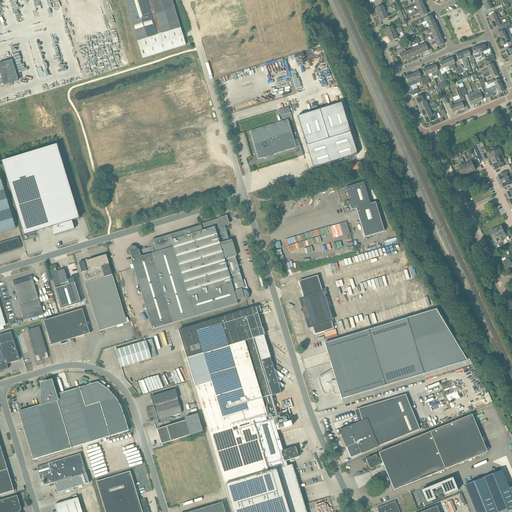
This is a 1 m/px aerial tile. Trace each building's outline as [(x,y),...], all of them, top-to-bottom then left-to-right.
[(180,27),(172,0),(125,0),(137,40),(143,58),(186,45),(180,27)] [(425,8),(422,2),(416,5),(418,11),(425,8)] [(487,11),(491,9),(493,8),(490,3),(484,5),(487,11)] [(385,12),(382,6),(375,9),(378,15),(385,12)] [(388,18),(386,14),(395,10),(394,8),(392,9),(388,10),(385,12),(378,15),(381,22),(388,18)] [(427,14),(425,8),(418,11),(415,12),(412,13),(405,16),(407,22),(411,20),(409,17),(419,13),(421,16),(427,14)] [(495,14),(489,17),(490,19),(489,20),(490,23),(497,20),(500,19),(499,15),(495,14)] [(434,21),(431,15),(425,18),(414,23),(414,24),(413,24),(411,25),(413,30),(416,29),(414,26),(426,20),(428,24),(434,21)] [(509,22),(503,24),(501,18),(500,19),(497,20),(490,23),(492,27),(493,26),(494,28),(500,26),(503,24),(504,28),(507,26),(510,25),(509,22)] [(437,27),(436,27),(434,21),(428,24),(429,27),(420,31),(419,32),(420,34),(421,33),(437,27)] [(400,27),(394,30),(392,26),(384,30),(387,36),(402,29),(400,27)] [(439,33),(437,27),(421,33),(422,36),(431,32),(433,35),(439,33)] [(398,39),(396,35),(403,32),(402,29),(387,36),(390,42),(398,39)] [(511,35),(508,29),(504,31),(498,33),(501,39),(507,37),(511,35)] [(441,39),(441,38),(439,33),(433,35),(434,39),(428,41),(429,43),(441,39)] [(503,45),(509,43),(507,37),(501,39),(503,45)] [(436,44),(438,47),(444,44),(441,39),(429,43),(430,46),(436,44)] [(402,46),(400,42),(397,43),(398,46),(399,45),(400,47),(401,47),(401,49),(396,51),(395,51),(397,56),(399,55),(402,62),(409,59),(405,52),(404,49),(402,46)] [(428,51),(427,46),(425,44),(419,47),(422,54),(428,51)] [(481,46),(479,47),(483,60),(485,65),(490,62),(488,58),(486,59),(483,52),(487,51),(487,50),(490,49),(489,44),(488,45),(488,44),(485,45),(484,45),(484,44),(481,45),(481,46)] [(415,57),(422,54),(419,47),(412,49),(415,57)] [(481,61),(483,60),(479,47),(472,49),(474,55),(478,54),(481,61)] [(409,59),(415,57),(412,49),(405,52),(409,59)] [(470,56),(470,55),(468,50),(462,52),(467,66),(467,67),(470,76),(473,75),(467,58),(470,56)] [(467,67),(467,66),(462,52),(456,55),(458,61),(462,59),(464,68),(467,67)] [(461,74),(459,67),(456,68),(454,64),(455,64),(452,58),(446,60),(450,70),(452,69),(454,72),(456,71),(457,75),(459,75),(460,78),(463,77),(461,74)] [(19,80),(12,60),(0,63),(0,72),(4,85),(19,80)] [(450,70),(446,60),(439,63),(442,69),(443,69),(440,71),(442,75),(444,80),(447,79),(445,72),(447,71),(445,68),(448,67),(450,70)] [(482,75),(495,70),(493,64),(487,66),(488,69),(481,72),(481,73),(478,74),(476,71),(477,71),(476,69),(474,69),(476,75),(477,77),(482,75)] [(438,71),(437,69),(435,65),(429,67),(433,77),(439,75),(437,71),(438,71)] [(433,77),(429,67),(422,70),(425,76),(426,76),(426,77),(423,78),(426,85),(430,83),(428,79),(430,78),(428,75),(431,74),(433,77)] [(492,78),(493,78),(498,76),(495,70),(482,75),(484,78),(491,75),(492,78)] [(426,85),(423,78),(421,79),(420,78),(421,78),(418,72),(412,74),(416,84),(422,82),(423,86),(426,85)] [(412,74),(406,77),(408,83),(407,84),(408,87),(416,84),(412,74)] [(496,88),(502,85),(499,79),(494,82),(493,80),(486,83),(484,84),(485,85),(487,84),(489,88),(486,89),(487,92),(492,89),(496,88)] [(496,88),(492,89),(493,92),(497,91),(498,94),(504,91),(502,85),(496,88)] [(484,93),(486,99),(490,97),(488,94),(493,92),(492,89),(487,92),(484,93)] [(479,91),(473,94),(477,103),(483,100),(479,91)] [(419,105),(425,102),(424,98),(427,96),(426,94),(423,95),(415,99),(417,102),(419,105)] [(473,94),(467,96),(471,105),(477,103),(473,94)] [(464,108),(462,104),(462,102),(460,99),(454,102),(456,105),(458,111),(464,108)] [(435,105),(435,104),(434,101),(427,105),(425,102),(419,105),(418,105),(419,105),(420,108),(419,108),(421,111),(428,108),(432,106),(435,105)] [(342,103),(298,117),(313,169),(357,155),(342,103)] [(458,111),(456,105),(453,106),(451,103),(449,104),(450,107),(452,113),(458,111)] [(289,107),(278,110),(280,115),(290,112),(289,107)] [(424,118),(431,114),(428,108),(421,111),(423,115),(423,114),(424,117),(424,118)] [(437,119),(436,116),(435,113),(431,114),(424,118),(424,117),(426,120),(425,121),(427,124),(434,120),(437,119)] [(273,156),(274,154),(297,148),(296,146),(294,140),(288,119),(250,131),(258,159),(263,158),(266,159),(267,156),(269,157),(273,156)] [(483,160),(486,159),(483,154),(487,152),(482,142),(476,145),(481,155),(480,155),(483,160)] [(57,145),(2,162),(24,236),(52,227),(55,235),(74,229),(72,222),(79,219),(57,145)] [(493,164),(502,161),(505,159),(500,149),(492,153),(494,157),(490,158),(493,164)] [(466,165),(470,173),(475,170),(472,162),(474,161),(473,158),(468,161),(469,163),(466,165)] [(503,164),(502,161),(493,164),(496,170),(503,167),(504,170),(510,167),(508,162),(503,164)] [(350,165),(352,170),(363,167),(361,162),(350,165)] [(470,173),(466,165),(463,166),(461,164),(456,166),(457,169),(460,168),(464,176),(470,173)] [(506,173),(499,176),(501,182),(511,176),(511,170),(510,167),(505,170),(506,173)] [(511,187),(511,176),(501,182),(504,188),(511,184),(511,186),(511,187),(511,188),(511,187)] [(0,254),(21,248),(20,243),(18,238),(0,243),(0,233),(16,228),(0,177),(0,254)] [(364,182),(346,188),(350,201),(348,202),(352,210),(356,209),(365,237),(384,232),(376,202),(370,204),(364,182)] [(229,240),(224,224),(227,224),(225,216),(219,218),(219,219),(198,225),(200,231),(171,240),(172,244),(156,249),(155,246),(139,251),(139,250),(130,252),(132,259),(131,260),(133,264),(134,269),(152,329),(173,323),(238,303),(237,298),(245,296),(242,289),(245,288),(235,256),(237,256),(232,239),(230,240),(229,240)] [(509,236),(507,231),(506,232),(505,231),(504,231),(502,227),(496,229),(499,238),(502,242),(503,242),(504,241),(504,240),(504,239),(509,236)] [(496,239),(499,238),(496,229),(490,232),(493,240),(491,241),(492,244),(497,242),(496,239)] [(503,262),(503,263),(506,270),(511,266),(511,264),(510,261),(511,260),(511,256),(511,254),(505,257),(502,259),(502,260),(503,262)] [(84,261),(78,263),(99,331),(127,323),(112,275),(109,264),(106,255),(87,260),(88,261),(84,262),(84,261)] [(55,269),(50,271),(54,285),(68,281),(64,269),(56,272),(55,269)] [(44,315),(32,277),(32,276),(12,282),(24,321),(44,315)] [(318,276),(299,282),(306,305),(303,306),(307,321),(310,320),(315,335),(334,329),(318,276)] [(61,309),(81,303),(74,279),(68,281),(54,285),(55,289),(61,309)] [(424,305),(430,303),(427,295),(421,297),(424,305)] [(265,340),(264,335),(256,307),(178,331),(187,358),(210,434),(233,511),(306,511),(292,465),(287,466),(286,461),(299,457),(296,447),(283,451),(275,426),(286,423),(287,421),(284,411),(277,413),(272,396),(281,393),(279,387),(282,389),(279,387),(273,367),(270,358),(265,340)] [(77,337),(90,333),(82,309),(69,313),(77,337)] [(342,399),(467,361),(436,309),(325,343),(333,371),(319,378),(319,380),(320,385),(321,388),(323,392),(323,393),(324,394),(325,394),(326,395),(327,395),(328,394),(329,394),(330,393),(330,392),(333,392),(334,394),(340,394),(342,399)] [(64,341),(77,337),(69,313),(57,317),(64,341)] [(51,345),(64,341),(57,317),(44,321),(51,345)] [(49,358),(47,353),(39,327),(27,330),(37,361),(41,360),(40,358),(41,358),(41,359),(43,358),(43,357),(44,357),(45,359),(49,358)] [(19,360),(11,332),(0,335),(0,342),(0,345),(2,349),(0,349),(0,369),(4,369),(5,370),(8,369),(7,364),(19,360)] [(121,368),(152,358),(146,341),(115,350),(121,368)] [(41,405),(18,412),(25,434),(33,460),(50,455),(83,444),(128,431),(128,428),(126,422),(125,417),(123,412),(121,407),(118,402),(116,398),(112,394),(108,390),(103,386),(97,382),(56,395),(51,381),(42,384),(41,405)] [(474,393),(477,401),(470,404),(472,409),(492,402),(488,392),(486,393),(483,385),(478,387),(480,391),(474,393)] [(158,420),(182,413),(178,399),(175,389),(151,397),(154,406),(146,409),(150,422),(158,420)] [(339,430),(347,449),(349,449),(352,456),(357,454),(357,455),(419,429),(406,395),(358,409),(362,421),(339,430)] [(191,435),(203,432),(197,414),(185,418),(186,421),(157,429),(161,444),(191,435)] [(394,490),(442,471),(487,452),(472,415),(378,453),(380,458),(378,459),(376,455),(366,459),(370,469),(380,465),(380,464),(383,462),(394,490)] [(0,495),(14,491),(0,444),(0,495)] [(80,454),(37,467),(41,480),(44,479),(46,485),(54,483),(57,493),(89,483),(80,454)] [(501,470),(464,485),(475,511),(504,511),(511,509),(511,487),(509,488),(501,470)] [(149,511),(146,499),(142,500),(141,498),(139,499),(130,471),(96,482),(105,511),(149,511)] [(452,478),(421,491),(427,503),(458,491),(452,478)] [(0,511),(19,511),(22,510),(17,496),(0,500),(0,511)] [(55,505),(57,511),(82,511),(78,498),(55,505)] [(450,511),(453,511),(458,510),(453,499),(446,502),(450,511)] [(399,511),(397,506),(395,501),(377,509),(378,511),(399,511)] [(191,511),(225,511),(222,503),(191,511)]
